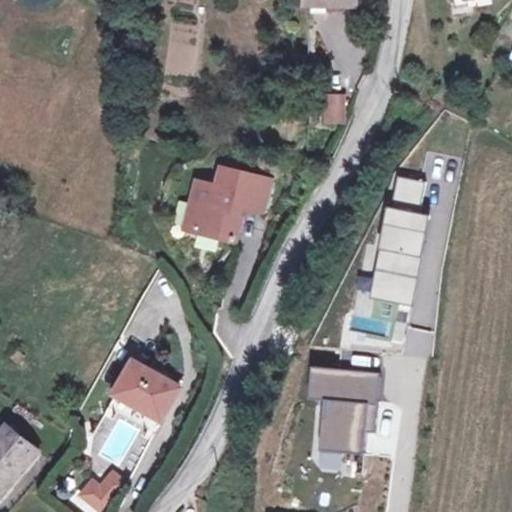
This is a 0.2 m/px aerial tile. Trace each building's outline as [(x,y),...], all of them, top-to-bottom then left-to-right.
[(346,96),(330,96),(330,121),(346,122),(346,96)] [(224,183),(206,178),(201,198),(210,201),(204,227),(241,236),(249,202),(268,206),(276,176),(229,165),(224,183)] [(210,201),(203,199),(201,198),(198,197),(195,213),(192,224),(204,227),(210,201)] [(389,250),(381,294),(419,301),(427,257),(424,257),(433,214),(394,207),(386,249),(389,250)] [(186,383),(141,356),(123,388),(167,416),(186,383)] [(315,400),(333,402),(328,452),(370,456),(373,433),(381,434),(386,373),(318,367),(315,400)] [(0,496),(33,449),(2,428),(0,430),(0,496)] [(102,479),(90,493),(98,499),(104,491),(118,502),(137,480),(122,469),(110,485),(102,479)] [(104,491),(98,499),(112,509),(118,502),(104,491)]
